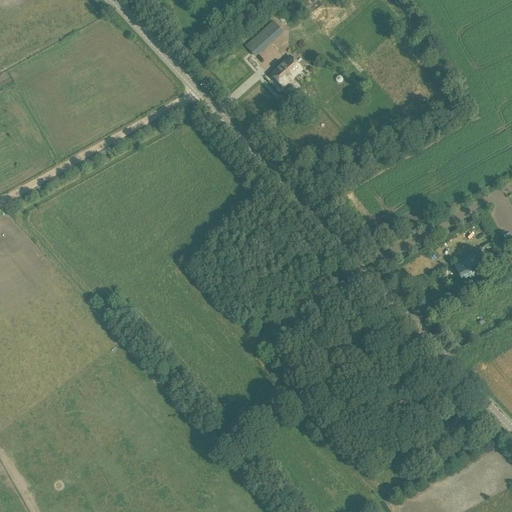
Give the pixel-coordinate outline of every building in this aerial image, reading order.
[(318,0),(307,0),(297,7),(305,18),(323,6),(318,0)] [(273,22),(252,41),(263,53),(283,33),(273,22)] [(289,58),(271,75),(283,88),(289,82),(291,83),(292,83),(293,82),(291,80),(301,71),(289,58)] [(497,246),(492,250),(495,255),(501,252),(497,246)] [(471,256),(454,266),(466,287),(483,277),(471,256)]
